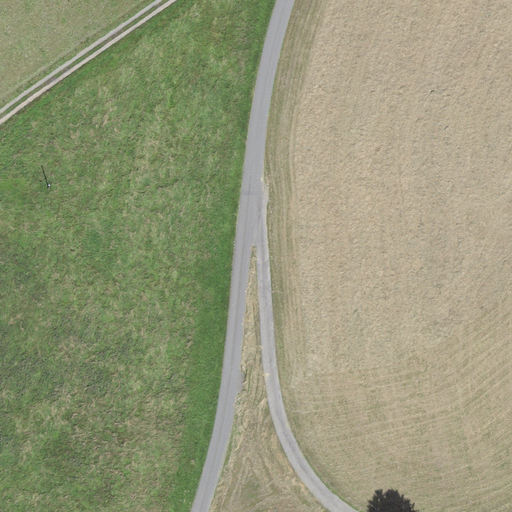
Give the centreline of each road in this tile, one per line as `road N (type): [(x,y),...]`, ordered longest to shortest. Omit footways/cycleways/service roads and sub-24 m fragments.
road 1 (unclassified): [(286,0),(267,68),(227,405),(199,511)]
road 2 (track): [(0,118),(168,0)]
